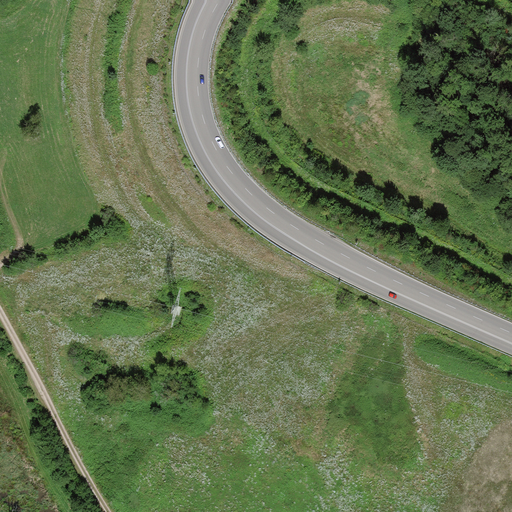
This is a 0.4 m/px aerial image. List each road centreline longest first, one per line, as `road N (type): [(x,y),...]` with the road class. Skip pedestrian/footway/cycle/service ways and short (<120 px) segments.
road 1 (trunk): [(511,343),(320,258),(237,200),(213,170),(188,107),(187,56),(207,0)]
road 2 (track): [(111,511),(0,311)]
